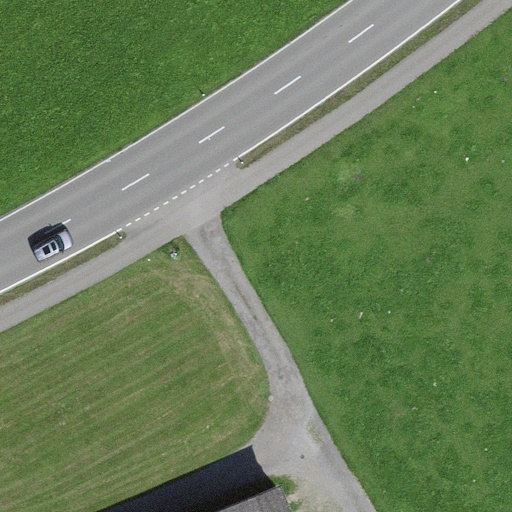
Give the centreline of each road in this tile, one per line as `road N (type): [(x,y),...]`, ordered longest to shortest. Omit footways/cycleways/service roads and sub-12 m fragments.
road 1 (secondary): [(410,0),(168,167),(0,259)]
road 2 (track): [(362,511),(168,167)]
